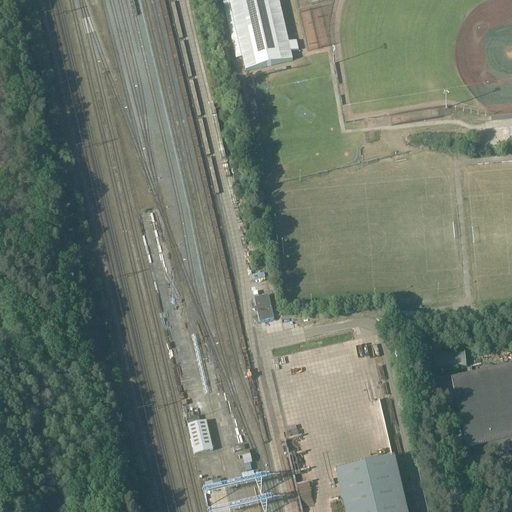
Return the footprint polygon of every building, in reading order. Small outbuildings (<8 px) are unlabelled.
[(229,0),(246,72),(293,61),(291,53),(299,51),(296,42),(289,44),(278,0),(229,0)] [(252,284),(255,296),(269,293),(266,281),(252,284)] [(267,295),(254,299),(260,322),(273,319),(267,295)] [(399,328),(434,324),(433,312),(398,316),(399,328)] [(465,351),(425,355),(427,373),(467,369),(465,351)] [(511,369),(453,383),(453,381),(452,381),(470,461),(485,458),(485,456),(511,450),(511,369)] [(195,457),(214,453),(207,423),(188,427),(195,457)] [(335,476),(343,511),(405,511),(394,462),(335,476)]
